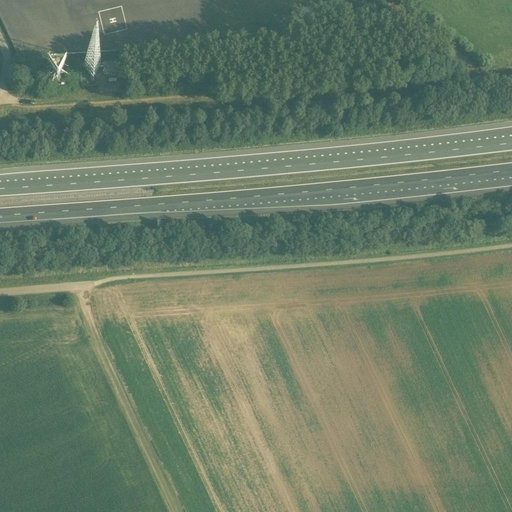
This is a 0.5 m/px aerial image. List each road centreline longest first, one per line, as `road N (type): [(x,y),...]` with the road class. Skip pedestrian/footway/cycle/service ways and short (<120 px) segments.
road 1 (motorway): [(0,214),(511,168)]
road 2 (motorway): [(511,142),(0,188)]
road 3 (track): [(71,287),(176,511)]
